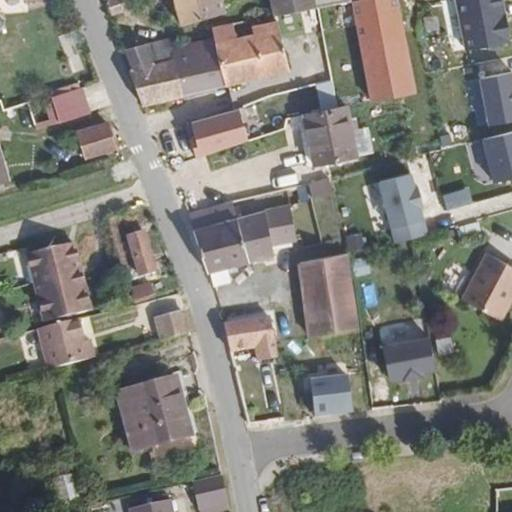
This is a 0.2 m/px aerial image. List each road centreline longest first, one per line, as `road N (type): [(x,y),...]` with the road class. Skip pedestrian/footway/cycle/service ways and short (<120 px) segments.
road 1 (residential): [(84,0),(206,315),(235,453)]
road 2 (residential): [(235,453),(475,424),(511,412)]
